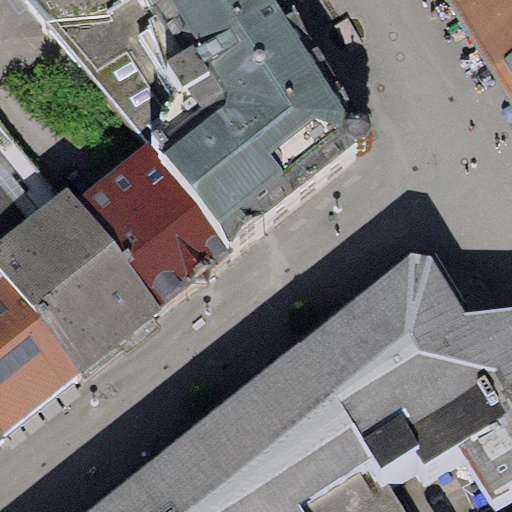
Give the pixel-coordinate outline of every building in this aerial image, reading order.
[(20,0),(49,35),(109,26),(149,0),(20,0)] [(361,141),(270,0),(149,0),(109,26),(49,35),(156,162),(154,164),(230,263),(232,264),(266,237),(264,235),(356,161),(361,141)] [(511,0),(450,0),(511,102),(511,104),(511,0)] [(0,160),(16,147),(0,126),(0,160)] [(69,216),(71,214),(16,147),(0,160),(0,201),(35,245),(69,216)] [(71,214),(69,216),(157,321),(230,263),(154,164),(130,183),(132,186),(85,225),(74,212),(71,214)] [(0,271),(35,245),(0,201),(0,271)] [(35,245),(0,271),(0,287),(5,294),(78,383),(157,321),(69,216),(35,245)] [(396,511),(386,494),(418,474),(425,488),(464,462),(495,511),(506,511),(511,509),(511,335),(475,340),(439,277),(401,276),(115,511),(396,511)] [(0,445),(78,383),(5,294),(0,297),(0,445)]
